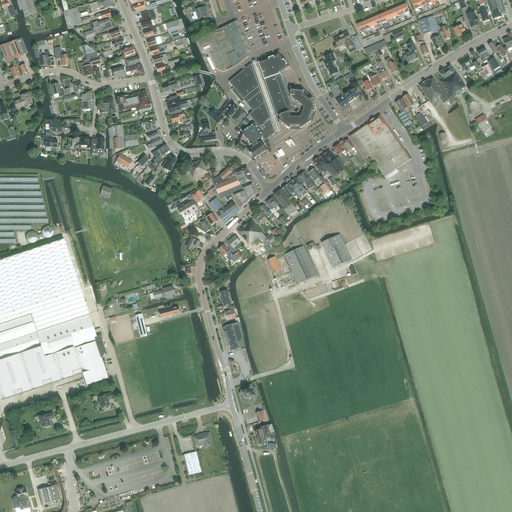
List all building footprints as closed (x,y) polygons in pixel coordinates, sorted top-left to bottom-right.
[(7,0),(0,0),(1,3),(1,4),(2,8),(9,6),(8,1),(7,0)] [(27,0),(24,1),(28,16),(37,13),(32,0),(27,0)] [(105,9),(112,7),(110,0),(109,0),(98,4),(99,7),(104,6),(105,9)] [(171,1),(171,0),(155,0),(156,2),(151,4),(152,9),(158,7),(157,5),(171,1)] [(415,9),(420,7),(417,0),(415,0),(412,2),(415,9)] [(483,0),(485,4),(488,2),(491,10),(503,6),(501,0),(483,0)] [(134,6),(135,7),(134,7),(135,9),(136,11),(148,7),(147,2),(134,6)] [(401,6),(404,14),(409,11),(406,4),(401,6)] [(206,12),(207,11),(205,7),(199,9),(198,5),(191,7),(193,13),(196,12),(198,18),(207,16),(206,12)] [(480,11),(480,14),(478,15),(479,20),(482,19),(483,22),(489,20),(484,5),(478,7),(479,11),(480,11)] [(395,9),(399,18),(402,17),(401,15),(404,14),(401,6),(395,9)] [(505,12),(503,6),(491,10),(493,19),(502,16),(501,13),(505,12)] [(78,7),(68,10),(73,26),(82,24),(78,7)] [(399,18),(395,9),(390,11),(393,18),(396,17),(396,19),(399,18)] [(143,28),(148,26),(148,28),(153,26),(151,21),(156,19),(154,11),(148,13),(147,12),(141,14),(142,18),(143,18),(144,20),(141,21),(141,23),(140,24),(141,26),(142,26),(143,28)] [(390,19),(393,18),(390,11),(384,13),(387,21),(388,22),(391,21),(390,19)] [(467,14),(471,27),(472,27),(473,28),(475,27),(475,26),(479,25),(478,24),(479,23),(477,16),(476,17),(474,12),(467,14)] [(387,21),(384,13),(379,15),(382,23),(387,21)] [(373,18),(377,27),(379,26),(378,24),(382,23),(379,15),(373,18)] [(434,17),(418,22),(423,35),(432,32),(431,30),(438,28),(437,24),(436,22),(434,17)] [(450,37),(446,26),(448,25),(446,20),(445,20),(445,17),(441,19),(443,27),(440,28),(445,40),(450,37)] [(106,30),(112,28),(111,24),(109,18),(94,23),(95,28),(99,27),(100,28),(102,27),(103,30),(106,29),(106,30)] [(375,28),(377,27),(373,18),(368,20),(371,28),(374,26),(375,28)] [(171,33),(178,31),(181,30),(178,20),(166,24),(169,34),(171,33)] [(371,28),(368,20),(362,22),(365,30),(371,28)] [(230,35),(239,30),(236,21),(231,24),(226,26),(230,35)] [(366,31),(365,30),(362,22),(356,25),(360,32),(363,31),(364,32),(366,31)] [(460,35),(462,34),(462,32),(465,31),(464,26),(462,27),(462,25),(453,28),(457,36),(458,36),(460,35)] [(230,35),(226,26),(197,40),(203,54),(208,52),(214,65),(219,63),(228,58),(237,54),(246,50),(239,30),(230,35)] [(156,27),(149,30),(143,31),(144,32),(143,33),(144,35),(145,35),(146,38),(154,35),(158,34),(156,27)] [(392,33),(395,40),(405,35),(402,28),(392,33)] [(84,33),(86,39),(95,37),(93,30),(84,33)] [(109,34),(106,35),(107,38),(110,37),(111,40),(114,39),(115,41),(119,39),(118,37),(121,36),(119,30),(109,34)] [(334,39),(334,40),(338,47),(345,44),(348,50),(355,47),(357,51),(362,48),(363,50),(364,50),(358,36),(357,36),(358,37),(351,40),(347,32),(334,39)] [(436,49),(443,46),(439,36),(431,39),(433,44),(434,44),(436,49)] [(160,37),(155,38),(147,41),(149,47),(157,44),(162,43),(160,37)] [(119,39),(115,41),(114,41),(116,44),(113,45),(114,49),(117,48),(117,47),(123,45),(124,45),(123,44),(124,43),(124,44),(124,43),(124,42),(123,40),(122,39),(123,39),(122,39),(121,38),(119,39)] [(185,38),(175,41),(178,50),(187,47),(186,42),(187,42),(185,38)] [(16,40),(9,42),(15,58),(22,55),(16,40)] [(403,58),(402,60),(403,62),(404,63),(406,64),(408,64),(413,61),(413,60),(417,58),(416,58),(414,52),(417,50),(413,41),(407,44),(408,44),(409,48),(408,49),(410,53),(409,53),(408,52),(406,53),(407,54),(406,55),(403,56),(403,58)] [(427,54),(427,53),(428,52),(426,45),(424,45),(422,42),(419,43),(423,54),(425,54),(425,55),(427,54)] [(498,58),(501,56),(496,47),(493,43),(493,42),(492,42),(488,45),(494,55),(496,54),(498,58)] [(7,43),(2,45),(9,62),(12,68),(9,69),(10,71),(11,71),(14,78),(20,75),(13,60),(14,60),(7,43)] [(91,65),(89,60),(89,59),(97,57),(96,51),(86,45),(83,46),(87,63),(85,63),(86,67),(83,67),(85,77),(92,75),(90,66),(91,65)] [(499,45),(496,47),(501,56),(502,58),(506,63),(507,62),(506,59),(504,57),(507,55),(505,52),(501,45),(500,46),(499,45)] [(120,62),(123,61),(123,60),(125,59),(135,55),(132,46),(121,50),(124,56),(118,58),(119,62),(120,62)] [(158,46),(150,49),(152,56),(160,53),(163,52),(162,48),(159,49),(158,46)] [(67,53),(66,53),(62,54),(61,48),(55,49),(55,55),(55,57),(56,59),(62,59),(63,66),(69,65),(68,58),(67,53)] [(482,61),(489,57),(484,48),(477,52),(482,61)] [(248,56),(246,50),(237,54),(240,62),(248,56)] [(46,55),(40,56),(42,66),(48,65),(48,67),(55,66),(53,57),(50,58),(50,55),(50,54),(49,53),(48,53),(47,52),(46,52),(45,52),(46,55)] [(272,70),(262,73),(270,94),(285,89),(280,74),(289,67),(287,64),(283,59),(278,53),(274,56),(268,58),(272,70)] [(333,53),(324,56),(326,62),(324,63),(325,66),(326,66),(330,75),(338,72),(333,60),(335,60),(333,53)] [(164,63),(168,62),(167,57),(170,57),(169,54),(166,54),(162,55),(163,57),(161,58),(160,55),(153,58),(155,63),(162,61),(163,64),(164,63)] [(237,54),(228,58),(232,67),(237,65),(240,62),(237,54)] [(139,56),(138,56),(125,60),(127,67),(141,63),(139,56)] [(91,65),(95,80),(101,78),(97,65),(100,64),(99,57),(89,60),(91,65)] [(494,57),(488,61),(494,70),(500,67),(499,66),(495,59),(494,57)] [(228,58),(219,63),(223,72),(232,67),(228,58)] [(268,58),(258,62),(262,73),(272,70),(268,58)] [(397,72),(397,71),(398,70),(394,62),(391,64),(390,62),(391,62),(389,58),(385,60),(390,70),(391,69),(393,73),(394,72),(395,73),(397,72)] [(469,58),(464,60),(459,63),(463,71),(466,70),(467,73),(471,71),(470,68),(474,66),(472,63),(469,58)] [(385,68),(384,65),(382,61),(377,63),(380,67),(381,69),(377,71),(382,82),(386,80),(386,78),(389,77),(385,68)] [(477,61),(473,63),(476,70),(477,70),(479,73),(481,72),(484,77),(486,76),(484,70),(483,71),(480,65),(479,66),(477,61)] [(22,62),(18,64),(22,74),(28,72),(25,64),(23,65),(22,62)] [(261,91),(266,108),(270,118),(272,118),(274,117),(275,116),(277,116),(275,110),(272,100),(268,90),(264,79),(262,73),(258,62),(255,63),(251,64),(261,91)] [(165,66),(164,63),(163,64),(156,66),(156,67),(156,68),(156,69),(157,69),(159,74),(167,71),(167,73),(172,71),(171,67),(169,68),(169,65),(165,66)] [(219,63),(214,65),(216,69),(223,72),(219,63)] [(261,91),(251,64),(229,82),(230,82),(234,88),(231,90),(242,103),(245,101),(246,103),(261,91)] [(131,74),(142,71),(141,65),(127,69),(128,72),(130,71),(131,74)] [(486,75),(491,72),(488,65),(482,68),(486,75)] [(461,89),(465,86),(456,72),(455,72),(455,71),(454,71),(453,69),(452,69),(450,66),(448,67),(448,68),(445,70),(444,69),(440,72),(444,79),(440,81),(449,95),(450,95),(451,98),(462,91),(461,89)] [(121,77),(125,75),(123,68),(112,70),(114,78),(120,76),(121,77)] [(379,84),(381,83),(377,75),(373,77),(371,74),(368,75),(372,82),(373,82),(375,86),(377,85),(378,85),(379,85),(379,84)] [(202,84),(200,76),(199,75),(193,77),(196,86),(202,84)] [(423,83),(419,86),(432,104),(442,98),(441,96),(445,93),(439,85),(438,86),(433,78),(430,81),(429,79),(426,82),(425,82),(423,83)] [(367,91),(372,88),(368,80),(366,81),(365,79),(362,81),(361,79),(358,81),(360,86),(364,85),(367,91)] [(167,84),(162,86),(163,90),(164,89),(165,92),(170,90),(170,91),(178,88),(176,81),(167,83),(167,84)] [(81,82),(73,84),(75,94),(83,92),(81,82)] [(58,83),(51,85),(54,95),(58,94),(59,97),(65,96),(63,90),(60,91),(58,83)] [(355,88),(343,95),(344,96),(348,103),(359,96),(355,88)] [(285,89),(270,94),(272,100),(282,96),(284,101),(289,99),(285,89)] [(133,94),(117,98),(120,112),(138,107),(139,113),(151,110),(150,108),(151,108),(149,101),(148,95),(146,95),(145,90),(133,93),(133,94)] [(291,90),(290,95),(294,106),(296,106),(297,107),(308,95),(304,91),(291,90)] [(246,103),(255,113),(257,116),(266,108),(261,91),(246,103)] [(82,96),(82,100),(91,100),(91,92),(85,92),(85,94),(82,94),(82,96)] [(17,101),(13,102),(16,109),(25,106),(25,107),(33,104),(29,93),(21,96),(22,99),(17,101)] [(409,108),(414,104),(413,102),(408,94),(406,96),(405,95),(403,97),(403,98),(409,108)] [(308,95),(297,107),(298,108),(298,110),(313,116),(315,111),(312,98),(308,95)] [(167,102),(166,102),(167,106),(168,105),(168,106),(182,102),(180,96),(177,97),(177,96),(174,97),(170,98),(170,99),(166,100),(167,102)] [(282,96),(272,100),(275,110),(291,104),(289,99),(284,101),(282,96)] [(344,96),(336,101),(341,108),(343,111),(350,107),(348,103),(344,96)] [(399,109),(401,112),(404,110),(404,109),(407,107),(402,98),(401,99),(400,99),(399,100),(396,102),(397,102),(398,103),(396,104),(399,109)] [(169,109),(168,109),(169,113),(170,112),(170,115),(182,112),(181,109),(188,107),(188,106),(191,106),(190,100),(187,101),(176,104),(177,108),(174,109),(174,108),(174,107),(173,107),(168,108),(169,109)] [(91,101),(84,102),(81,102),(82,110),(92,109),(91,101)] [(0,113),(1,113),(2,115),(4,120),(10,118),(9,115),(7,111),(3,102),(0,103),(0,113)] [(215,109),(209,115),(217,124),(223,118),(223,117),(225,115),(229,119),(235,112),(237,110),(237,109),(238,109),(235,106),(234,105),(234,106),(231,103),(225,111),(222,109),(219,113),(215,109)] [(106,116),(108,116),(108,104),(100,104),(100,113),(102,113),(102,117),(106,116)] [(291,104),(275,110),(277,116),(292,110),(293,110),(291,104)] [(257,116),(255,113),(251,116),(249,114),(249,115),(256,123),(260,127),(270,119),(270,118),(266,108),(257,116)] [(241,110),(233,119),(239,124),(246,114),(241,110)] [(292,110),(277,116),(279,121),(290,128),(300,128),(299,126),(296,112),(295,112),(293,112),(292,110)] [(297,112),(296,112),(299,126),(300,128),(311,121),(313,116),(298,110),(297,112)] [(404,110),(401,112),(398,114),(405,126),(412,122),(404,110)] [(180,118),(186,116),(184,112),(178,114),(179,114),(171,116),(173,123),(181,120),(180,118)] [(421,112),(420,113),(415,116),(421,127),(428,122),(421,112)] [(486,138),(487,137),(495,132),(483,114),(475,120),(476,122),(472,125),(476,131),(480,128),(486,138)] [(274,117),(272,118),(277,132),(279,132),(281,131),(275,116),(274,117)] [(352,138),(352,139),(352,140),(352,141),(353,142),(365,159),(370,156),(385,177),(387,180),(399,171),(397,169),(411,159),(409,160),(379,117),(358,131),(354,134),(353,135),(352,136),(352,137),(352,138)] [(154,119),(145,121),(141,121),(141,126),(146,125),(147,131),(156,130),(154,119)] [(256,123),(255,124),(263,136),(265,140),(275,133),(270,119),(260,127),(256,123)] [(185,126),(183,127),(184,131),(192,129),(193,129),(194,128),(193,125),(193,124),(191,124),(190,121),(184,123),(185,126)] [(201,134),(199,134),(199,135),(200,141),(216,139),(215,132),(212,132),(213,134),(209,135),(208,131),(210,130),(209,124),(208,124),(208,121),(202,121),(203,125),(202,125),(203,131),(201,132),(201,134)] [(263,136),(255,124),(243,132),(243,133),(242,133),(241,135),(239,141),(239,143),(236,148),(245,152),(246,149),(248,150),(254,159),(267,150),(266,150),(261,143),(262,142),(263,143),(264,140),(263,140),(263,139),(263,137),(262,136),(263,136)] [(46,125),(46,135),(52,136),(53,132),(62,133),(63,125),(50,125),(46,125)] [(117,137),(124,136),(122,125),(115,126),(117,137)] [(182,140),(191,137),(189,131),(180,134),(182,140)] [(149,142),(159,137),(156,132),(146,136),(149,142)] [(124,136),(117,137),(112,138),(114,149),(119,148),(126,147),(139,145),(138,134),(124,136)] [(56,148),(57,140),(52,140),(52,136),(42,135),(42,139),(46,140),(45,147),(56,148)] [(92,148),(92,140),(89,140),(89,138),(81,137),(81,145),(87,146),(87,148),(92,148)] [(162,143),(159,137),(149,142),(150,144),(146,146),(148,149),(152,148),(162,143)] [(92,140),(92,154),(96,154),(96,150),(104,150),(104,139),(96,138),(96,140),(92,140)] [(68,139),(68,146),(65,146),(65,151),(70,151),(70,150),(73,150),(73,153),(78,153),(79,146),(76,146),(76,139),(68,139)] [(348,139),(343,142),(340,143),(347,152),(348,152),(351,156),(355,153),(354,152),(352,149),(354,147),(352,145),(353,145),(348,139)] [(340,144),(333,149),(339,156),(344,164),(348,161),(342,153),(345,151),(340,144)] [(154,161),(152,164),(149,168),(153,171),(156,168),(163,161),(161,158),(166,154),(165,153),(169,150),(165,145),(152,154),(155,159),(154,160),(154,161)] [(341,166),(345,164),(344,164),(339,156),(335,159),(329,150),(320,157),(326,165),(325,166),(330,173),(334,178),(333,176),(343,169),(344,171),(341,166)] [(119,154),(116,161),(114,164),(132,173),(137,164),(132,161),(119,154)] [(144,155),(137,162),(143,168),(144,166),(147,168),(151,163),(144,155)] [(170,172),(177,159),(176,159),(175,158),(173,156),(172,157),(171,156),(168,163),(166,162),(163,168),(170,172)] [(356,166),(359,163),(354,156),(350,158),(356,166)] [(319,158),(313,162),(323,177),(330,173),(325,166),(319,158)] [(193,179),(208,174),(203,160),(200,161),(199,160),(187,165),(193,179)] [(232,161),(231,162),(229,164),(230,165),(227,167),(232,172),(238,167),(233,162),(232,161)] [(231,194),(241,190),(241,189),(243,188),(252,184),(251,182),(253,181),(247,167),(238,171),(236,173),(231,175),(231,173),(225,178),(223,179),(222,178),(221,179),(220,177),(221,176),(220,176),(212,179),(216,187),(212,189),(214,194),(218,192),(220,199),(225,197),(231,194)] [(310,172),(309,172),(316,184),(321,181),(322,183),(325,181),(322,177),(321,177),(315,169),(315,168),(314,169),(314,168),(310,171),(310,172)] [(228,169),(220,176),(221,176),(220,177),(221,179),(222,178),(223,179),(225,178),(231,173),(231,172),(228,169)] [(298,177),(301,182),(303,185),(305,183),(307,187),(309,189),(310,188),(314,189),(316,192),(318,190),(313,182),(311,179),(305,172),(301,175),(298,177)] [(150,174),(143,182),(148,186),(154,178),(150,174)] [(305,189),(297,178),(288,184),(297,196),(305,189)] [(320,187),(326,195),(331,191),(325,183),(320,187)] [(252,184),(243,188),(248,200),(256,193),(252,184)] [(112,189),(103,185),(99,195),(109,198),(112,189)] [(288,185),(282,189),(287,197),(292,193),(294,195),(295,194),(288,185)] [(243,188),(241,189),(241,190),(242,192),(234,195),(243,205),(248,200),(243,188)] [(281,190),(274,195),(275,196),(286,209),(285,210),(284,210),(289,216),(296,210),(292,204),(281,191),(281,190)] [(226,203),(228,201),(225,197),(220,199),(218,192),(214,194),(211,197),(208,194),(204,197),(209,204),(222,220),(237,208),(232,203),(225,209),(222,205),(225,202),(226,203)] [(197,193),(192,196),(197,204),(200,202),(201,199),(197,193)] [(266,202),(266,203),(272,210),(275,207),(276,207),(280,204),(274,196),(266,202)] [(188,201),(179,206),(183,213),(185,212),(185,213),(186,213),(187,214),(188,214),(188,215),(191,213),(190,212),(193,210),(194,211),(197,209),(193,201),(189,203),(188,201)] [(305,207),(300,201),(296,204),(301,210),(298,212),(301,215),(307,210),(307,209),(305,207)] [(260,209),(260,210),(268,218),(272,214),(264,205),(262,207),(261,208),(260,209)] [(252,217),(254,219),(255,220),(254,222),(255,223),(257,222),(257,223),(260,220),(262,222),(263,221),(266,218),(259,210),(252,217)] [(213,213),(206,218),(211,226),(218,221),(213,213)] [(284,227),(289,222),(283,216),(278,221),(284,227)] [(207,221),(205,217),(201,220),(202,221),(200,222),(206,232),(211,229),(207,221)] [(268,239),(267,239),(252,220),(238,231),(238,232),(238,231),(248,244),(252,241),(253,241),(259,237),(264,243),(268,239)] [(275,228),(271,232),(276,236),(280,233),(275,228)] [(196,248),(199,242),(196,240),(198,238),(191,234),(189,237),(192,238),(187,248),(195,252),(197,248),(196,248)] [(333,268),(351,259),(340,234),(321,243),(333,268)] [(272,235),(267,239),(268,239),(271,243),(276,239),(272,235)] [(233,248),(234,248),(235,249),(237,248),(238,249),(239,248),(242,246),(242,245),(242,244),(240,242),(235,236),(228,242),(233,248)] [(0,325),(31,315),(36,332),(89,315),(79,286),(78,281),(64,239),(0,260),(0,325)] [(218,249),(221,252),(220,253),(219,254),(222,257),(223,256),(224,256),(226,254),(228,256),(231,254),(229,251),(230,251),(224,244),(221,247),(220,247),(219,248),(219,249),(218,249)] [(298,284),(317,275),(303,246),(284,255),(298,284)] [(238,251),(234,254),(238,259),(240,261),(244,258),(238,251)] [(274,274),(281,270),(275,257),(267,260),(274,274)] [(280,290),(296,285),(292,272),(276,278),(280,290)] [(169,295),(175,294),(173,287),(153,293),(155,299),(166,296),(166,297),(169,296),(169,295)] [(222,299),(231,297),(229,292),(228,292),(227,290),(220,292),(222,299)] [(232,301),(231,297),(222,299),(224,306),(231,304),(230,301),(232,301)] [(178,306),(159,311),(161,318),(180,313),(178,306)] [(226,312),(227,316),(228,320),(236,318),(234,310),(226,312)] [(0,344),(36,332),(31,315),(0,325),(0,344)] [(97,339),(96,337),(89,315),(36,332),(41,346),(44,356),(74,347),(97,339)] [(143,319),(136,321),(141,337),(147,336),(143,319)] [(232,351),(245,347),(238,323),(225,326),(226,330),(224,331),(228,347),(230,346),(232,351)] [(0,344),(0,360),(41,346),(36,332),(0,344)] [(100,335),(96,337),(97,339),(74,347),(82,373),(86,385),(108,378),(101,358),(102,358),(104,355),(103,354),(106,353),(100,335)] [(44,356),(41,346),(0,360),(0,389),(3,399),(82,373),(74,347),(44,356)] [(249,389),(246,390),(245,390),(243,394),(244,398),(248,400),(253,399),(255,395),(253,391),(249,389)] [(110,399),(114,398),(112,393),(106,395),(106,394),(98,397),(101,407),(109,405),(108,401),(107,401),(107,399),(110,398),(110,399)] [(45,394),(26,399),(27,403),(46,399),(45,394)] [(261,411),(256,413),(259,422),(264,421),(264,420),(266,420),(263,411),(261,411)] [(39,417),(42,427),(45,426),(45,428),(50,426),(48,421),(47,419),(51,418),(51,419),(54,418),(53,413),(46,415),(46,414),(39,417)] [(271,436),(267,425),(260,428),(260,429),(254,431),(256,436),(257,435),(257,438),(256,439),(258,444),(260,444),(261,444),(261,445),(262,445),(263,445),(264,444),(265,443),(267,442),(265,438),(271,436)] [(209,433),(205,434),(199,435),(200,436),(194,437),(196,445),(204,443),(205,447),(211,446),(210,441),(211,441),(209,433)] [(189,475),(202,472),(197,452),(184,455),(189,475)] [(42,504),(60,500),(56,485),(38,489),(42,504)] [(23,488),(17,490),(17,491),(15,491),(16,496),(15,496),(14,497),(14,498),(13,498),(13,499),(14,505),(18,504),(19,509),(30,507),(25,489),(23,489),(23,488)]
